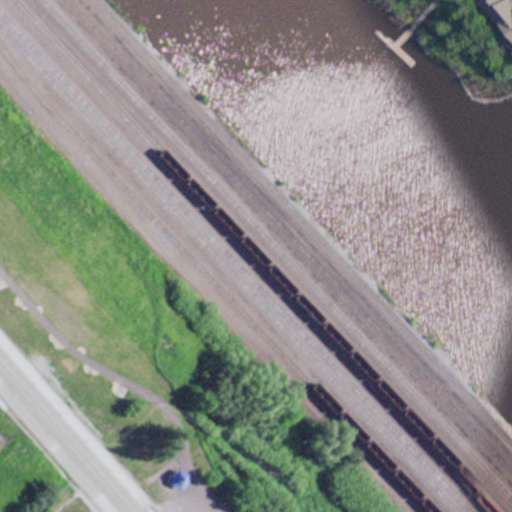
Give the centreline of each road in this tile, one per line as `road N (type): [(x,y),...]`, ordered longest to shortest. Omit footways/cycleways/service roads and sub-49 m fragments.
road 1 (trunk): [(149,511),(0,341)]
road 2 (trunk): [(0,376),(118,511)]
